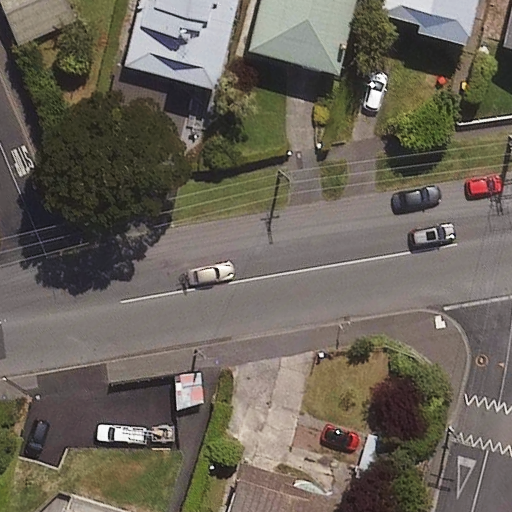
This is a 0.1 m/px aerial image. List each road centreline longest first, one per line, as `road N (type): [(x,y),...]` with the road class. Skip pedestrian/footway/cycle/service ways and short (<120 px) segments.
road 1 (residential): [(496,243),(70,305)]
road 2 (residential): [(472,511),(503,378),(496,243)]
road 3 (residential): [(0,125),(70,305)]
